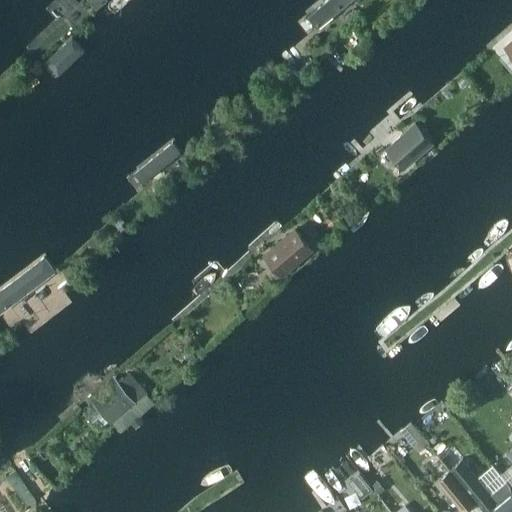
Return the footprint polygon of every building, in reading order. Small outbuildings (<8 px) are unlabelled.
[(91,0),(100,9),(110,0),(91,0)] [(323,0),(293,29),(303,40),(345,0),(323,0)] [(42,64),(55,78),(91,47),(78,32),(42,64)] [(511,56),(511,36),(502,46),(511,56)] [(415,124),(387,148),(404,167),(432,143),(415,124)] [(126,179),(138,194),(186,154),(174,139),(126,179)] [(181,181),(193,171),(184,160),(172,170),(181,181)] [(281,277),(313,248),(294,227),(262,255),(281,277)] [(0,284),(0,316),(54,273),(42,253),(0,284)] [(198,341),(192,346),(198,353),(204,348),(198,341)] [(189,348),(183,353),(189,360),(195,355),(189,348)] [(100,429),(111,420),(111,421),(130,405),(132,407),(137,403),(149,393),(131,372),(119,382),(114,376),(90,396),(95,401),(85,410),(100,429)] [(449,467),(448,468),(449,469),(475,500),(483,510),(492,503),(499,511),(511,511),(511,488),(509,485),(505,480),(492,491),(463,456),(449,467)] [(449,470),(436,481),(460,510),(462,511),(475,500),(449,469),(449,470)] [(378,480),(372,484),(379,493),(385,489),(378,480)] [(460,510),(457,511),(480,511),(483,510),(475,500),(462,511),(460,510)]
